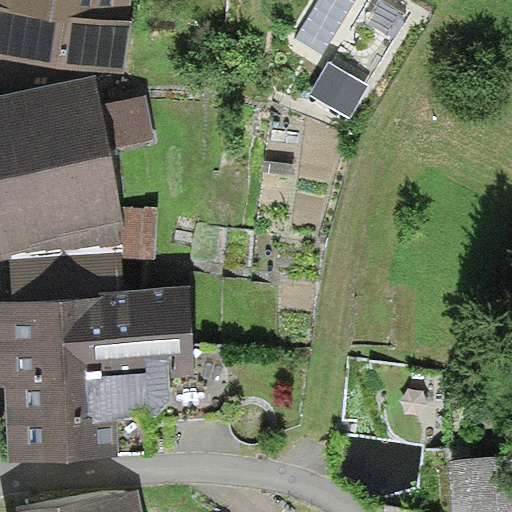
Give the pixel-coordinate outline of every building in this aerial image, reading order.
[(0,0),(0,7),(127,26),(130,0),(0,0)] [(127,26),(0,7),(0,60),(123,79),(131,27),(127,26)] [(371,88),(330,62),(309,96),(351,121),(371,88)] [(0,99),(0,263),(128,239),(111,151),(102,108),(97,80),(0,99)] [(146,96),(102,108),(111,151),(157,140),(146,96)] [(123,257),(10,264),(12,304),(125,297),(123,257)] [(12,304),(0,304),(0,391),(5,392),(10,469),(120,462),(118,426),(159,423),(172,406),(170,378),(196,377),(190,292),(125,297),(12,304)] [(511,511),(511,460),(451,464),(453,511),(511,511)] [(144,511),(140,489),(24,511),(144,511)]
